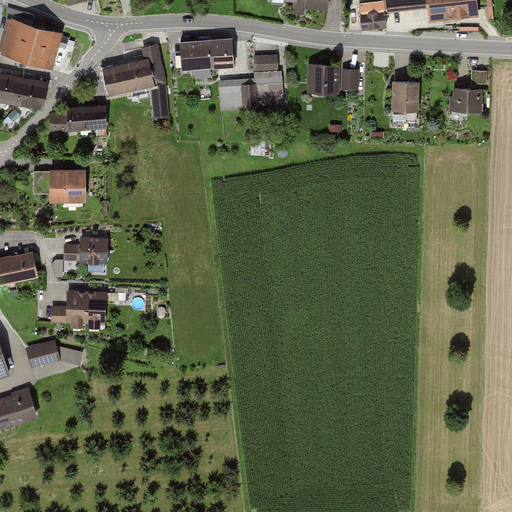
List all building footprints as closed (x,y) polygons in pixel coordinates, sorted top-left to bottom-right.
[(332,0),(291,0),(291,7),(332,9),(332,0)] [(480,0),(383,0),(385,11),(427,7),(428,22),(482,17),(480,0)] [(382,13),(358,14),(359,29),(383,27),(382,13)] [(59,36),(8,21),(0,47),(0,51),(50,66),(59,36)] [(235,65),(233,40),(179,44),(181,69),(195,68),(196,78),(212,77),(211,67),(235,65)] [(151,84),(151,82),(165,79),(158,45),(143,48),(146,60),(102,70),(107,93),(151,84)] [(283,104),(279,55),(254,57),(256,77),(218,80),(220,108),(283,104)] [(339,66),(309,65),(308,93),(339,94),(339,89),(358,90),(359,70),(339,70),(339,66)] [(0,100),(43,108),(47,84),(0,75),(0,100)] [(417,81),(392,81),(392,110),(417,110),(417,81)] [(155,117),(168,115),(165,84),(152,86),(155,117)] [(482,90),(452,89),(452,111),(481,112),(482,90)] [(107,126),(106,106),(65,109),(65,114),(50,115),(52,130),(107,126)] [(85,202),(85,171),(33,171),(33,194),(47,194),(47,202),(85,202)] [(108,262),(108,240),(80,239),(80,245),(64,244),(64,260),(108,262)] [(0,282),(37,275),(33,253),(0,259),(0,282)] [(105,322),(106,294),(66,293),(66,308),(51,308),(50,321),(68,321),(68,328),(80,328),(80,321),(85,321),(85,327),(97,327),(98,321),(105,322)] [(56,342),(26,349),(31,369),(61,362),(79,366),(83,352),(57,346),(56,342)] [(27,391),(0,400),(0,429),(36,418),(27,391)]
